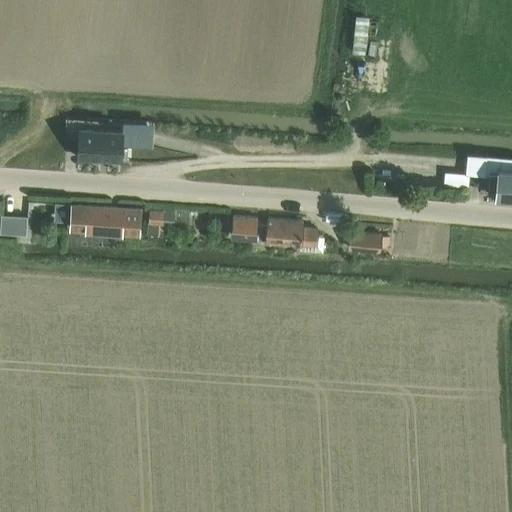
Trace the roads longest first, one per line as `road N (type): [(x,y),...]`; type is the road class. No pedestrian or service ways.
road 1 (tertiary): [(511,219),(0,178)]
road 2 (track): [(346,163),(365,91),(383,63),(388,18)]
